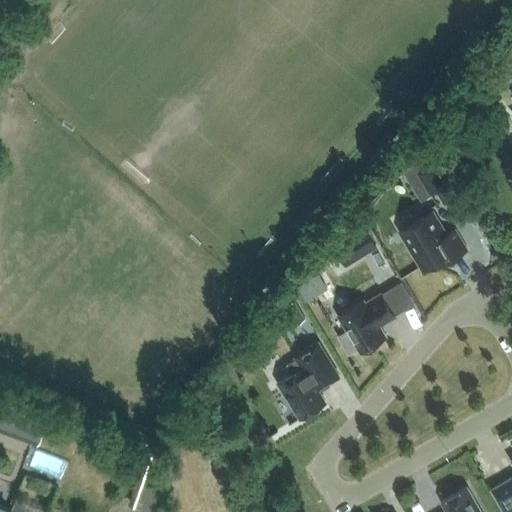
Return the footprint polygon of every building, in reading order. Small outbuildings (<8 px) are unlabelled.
[(450,178),(438,159),(423,169),(435,188),(450,178)] [(433,210),(401,229),(424,268),(441,258),(444,263),(468,249),(456,229),(447,234),(433,210)] [(379,247),(366,226),(334,246),(347,266),(379,247)] [(320,274),(300,285),(307,298),(327,287),(320,274)] [(349,330),(339,335),(350,352),(359,346),(361,350),(386,335),(380,324),(395,315),(382,293),(381,292),(366,302),(365,299),(339,315),(349,330)] [(305,316),(295,299),(272,313),(279,325),(290,318),(293,323),(305,316)] [(287,363),(292,373),(279,381),(300,416),(326,401),(318,389),(340,375),(319,341),(296,355),(297,357),(287,363)] [(0,428),(36,442),(47,413),(0,394),(0,428)] [(511,476),(493,488),(507,511),(510,511),(511,511),(511,476)] [(483,511),(467,485),(442,500),(449,511),(447,511),(483,511)]
